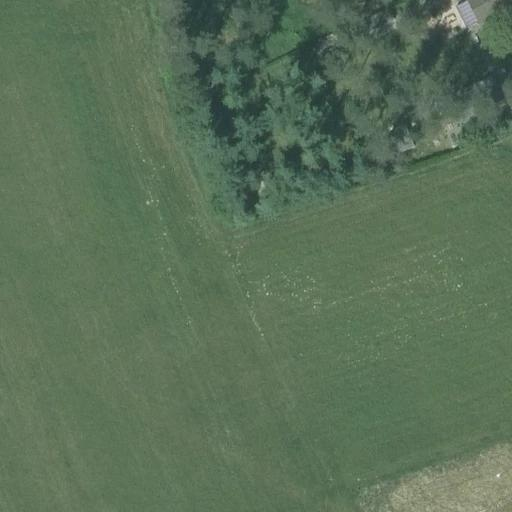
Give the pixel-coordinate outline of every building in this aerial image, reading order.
[(413,25),(462,8),(459,0),(432,0),(407,9),(413,25)] [(480,26),(511,9),(511,0),(469,0),(467,2),(480,26)] [(375,19),(380,29),(394,22),(389,12),(375,19)] [(353,42),(366,35),(361,25),(348,32),(353,42)] [(485,109),(500,102),(490,80),(451,98),(459,114),(483,103),(485,109)]
